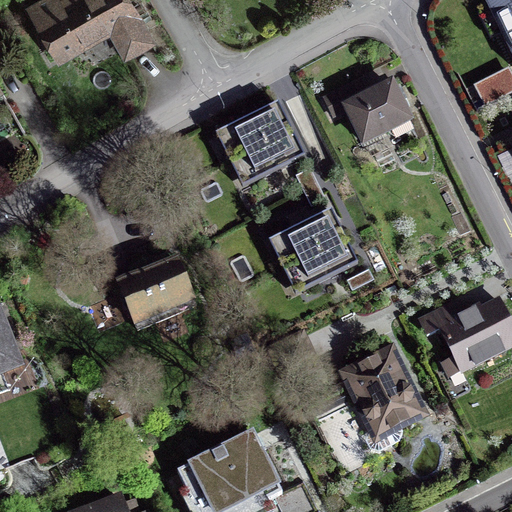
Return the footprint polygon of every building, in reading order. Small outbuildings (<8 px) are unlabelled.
[(126,53),(150,40),(127,0),(66,0),(60,4),(57,0),(43,0),(31,7),(60,57),(83,44),(80,41),(110,24),(126,53)] [(511,0),(494,0),(486,5),(500,34),(511,57),(511,0)] [(500,34),(486,7),(477,12),(490,39),(500,34)] [(511,67),(511,64),(475,82),(486,105),(511,92),(511,67)] [(364,144),(409,122),(400,104),(406,100),(400,87),(393,91),(391,87),(373,96),(365,80),(325,100),(333,117),(347,110),(364,144)] [(225,132),(238,159),(291,132),(278,105),(225,132)] [(291,132),(238,159),(251,185),(305,159),(291,132)] [(303,193),(318,186),(310,170),(296,177),(303,193)] [(326,201),(318,186),(303,193),(311,208),(326,201)] [(278,239),(291,266),(345,239),(331,212),(278,239)] [(358,266),(345,239),(291,266),(304,292),(358,266)] [(119,287),(137,331),(158,322),(174,315),(195,307),(177,263),(119,287)] [(374,281),(369,271),(347,282),(352,292),(374,281)] [(458,313),(457,312),(453,314),(448,303),(418,318),(427,335),(439,328),(453,355),(461,371),(462,373),(511,347),(511,319),(500,295),(482,305),(480,301),(476,303),(476,304),(458,313)] [(0,393),(7,391),(1,373),(19,366),(0,316),(0,393)] [(234,345),(231,346),(237,360),(241,358),(243,362),(257,355),(246,334),(232,341),(234,345)] [(301,338),(272,351),(286,380),(315,367),(301,338)] [(386,455),(384,451),(399,443),(402,434),(399,427),(422,416),(391,354),(346,376),(350,384),(305,406),(341,477),(386,455)] [(449,377),(461,371),(453,355),(441,362),(449,377)] [(187,492),(196,511),(247,511),(268,502),(282,495),(252,436),(177,473),(187,492)] [(273,511),(268,502),(247,511),(196,511),(187,492),(180,496),(188,511),(273,511)] [(135,511),(132,503),(122,506),(120,500),(90,511),(135,511)]
